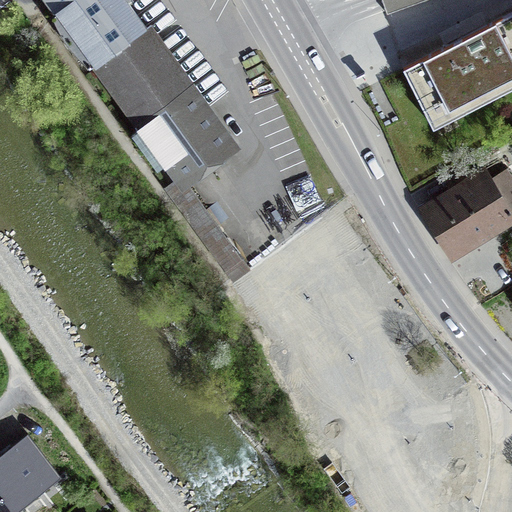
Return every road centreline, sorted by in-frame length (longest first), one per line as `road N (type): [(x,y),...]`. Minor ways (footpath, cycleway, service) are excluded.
road 1 (tertiary): [(511,382),(421,270),(267,0)]
road 2 (track): [(126,511),(29,379)]
